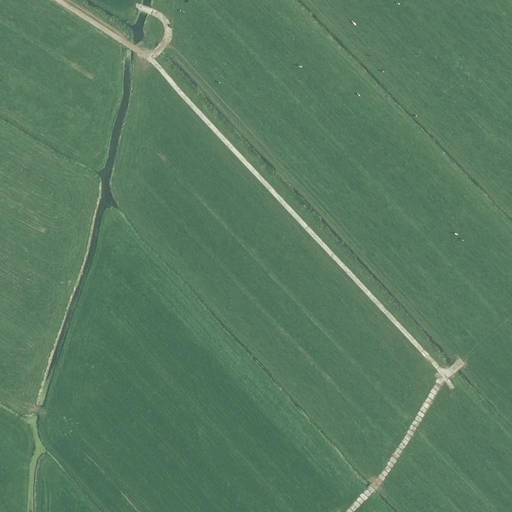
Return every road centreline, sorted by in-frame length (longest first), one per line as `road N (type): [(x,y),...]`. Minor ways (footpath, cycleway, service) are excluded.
road 1 (track): [(511,315),(443,375),(150,58),(60,0)]
road 2 (track): [(350,511),(443,375),(455,390)]
